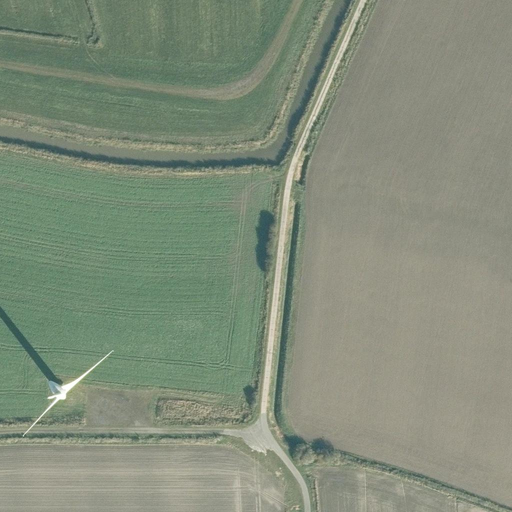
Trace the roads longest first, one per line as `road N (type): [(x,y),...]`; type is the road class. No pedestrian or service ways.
road 1 (unclassified): [(366,0),(296,159),(281,274),(265,421),(303,480),(310,511)]
road 2 (track): [(0,431),(268,430)]
